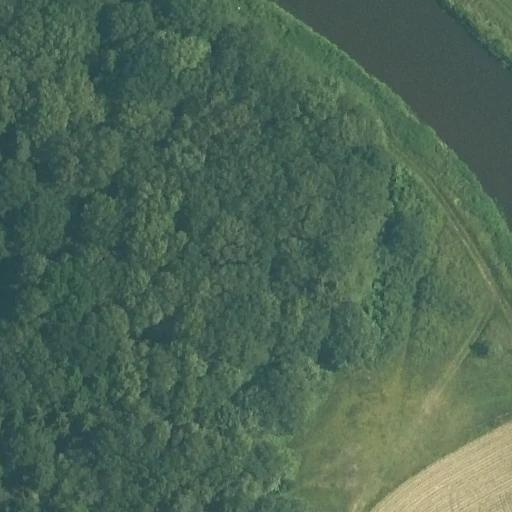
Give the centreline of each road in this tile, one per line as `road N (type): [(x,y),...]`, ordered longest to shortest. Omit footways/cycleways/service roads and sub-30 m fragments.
road 1 (track): [(198,0),(338,99),(423,180),(449,221)]
road 2 (track): [(353,511),(449,221)]
road 3 (track): [(449,221),(511,328)]
